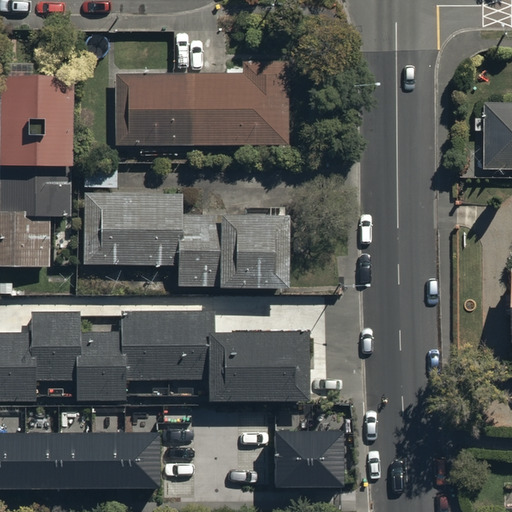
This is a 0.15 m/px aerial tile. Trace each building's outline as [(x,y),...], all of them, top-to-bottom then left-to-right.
[(0,261),(49,263),(50,213),(67,213),(68,159),(70,159),(71,69),(33,69),(33,58),(4,58),(4,71),(0,70),(0,261)] [(242,70),(115,70),(115,142),(289,141),(289,59),(242,59),(242,70)] [(511,98),(484,99),(484,116),(476,116),(476,129),(486,129),(486,166),(511,166),(511,98)] [(117,165),(84,165),(84,185),(117,185),(117,165)] [(83,189),(83,261),(177,261),(177,282),(287,282),(287,209),(182,209),(182,189),(83,189)] [(0,329),(0,397),(33,397),(33,377),(75,377),(75,396),(125,396),(125,375),(207,375),(207,395),(305,395),(305,328),(211,328),(211,308),(121,308),(121,328),(80,328),(80,309),(31,309),(31,329),(0,329)] [(156,427),(0,426),(0,485),(155,486),(156,427)] [(339,428),(272,428),(272,484),(339,483),(339,428)]
